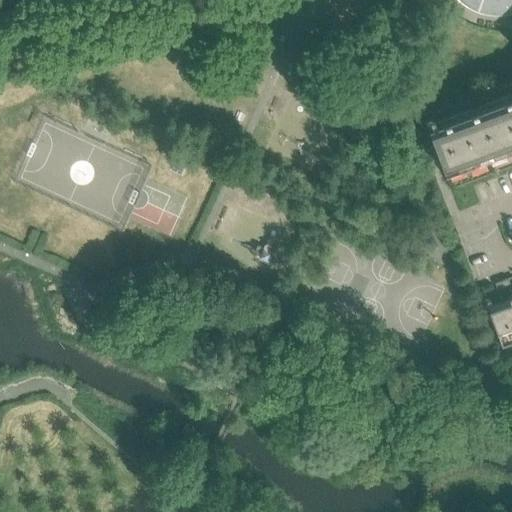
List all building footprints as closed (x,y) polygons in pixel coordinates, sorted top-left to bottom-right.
[(511,0),(462,0),(470,5),(478,9),(487,11),(496,12),(505,11),(511,8),(511,0)] [(511,83),(431,113),(434,122),(426,125),(445,177),(511,152),(511,83)] [(510,285),(507,278),(501,280),(503,288),(510,285)] [(503,288),(501,280),(494,283),(497,290),(503,288)] [(511,301),(488,311),(500,346),(511,341),(511,301)]
